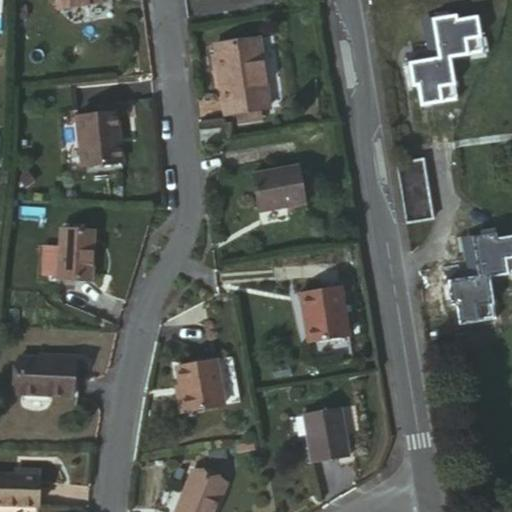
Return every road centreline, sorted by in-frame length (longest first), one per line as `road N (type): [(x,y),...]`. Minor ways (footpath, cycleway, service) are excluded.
road 1 (residential): [(111,511),(137,328),(182,202),(158,0)]
road 2 (tertiary): [(421,489),(343,0)]
